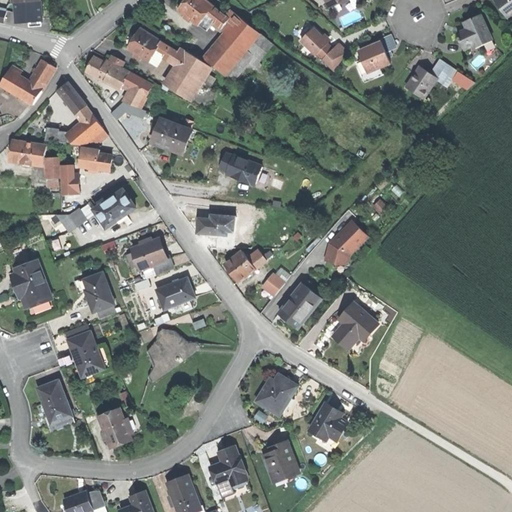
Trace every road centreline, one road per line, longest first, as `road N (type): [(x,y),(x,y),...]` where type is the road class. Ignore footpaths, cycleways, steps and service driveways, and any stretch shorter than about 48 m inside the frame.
road 1 (residential): [(256,334),(69,66)]
road 2 (residential): [(24,466),(135,472),(166,460),(199,435),(256,334)]
road 3 (residential): [(256,334),(386,409)]
road 4 (track): [(386,409),(511,487)]
